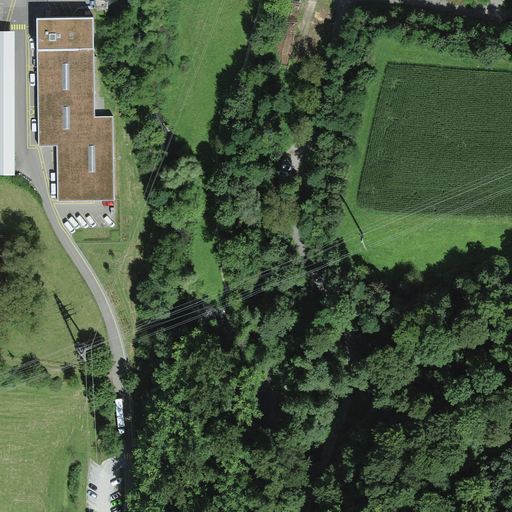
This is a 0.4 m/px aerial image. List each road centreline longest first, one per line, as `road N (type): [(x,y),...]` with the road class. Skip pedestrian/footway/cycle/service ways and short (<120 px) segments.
road 1 (residential): [(346,0),(294,211),(306,257),(343,324),(352,370),(302,511)]
road 2 (track): [(511,272),(439,309),(390,363),(360,434),(333,469),(316,477)]
